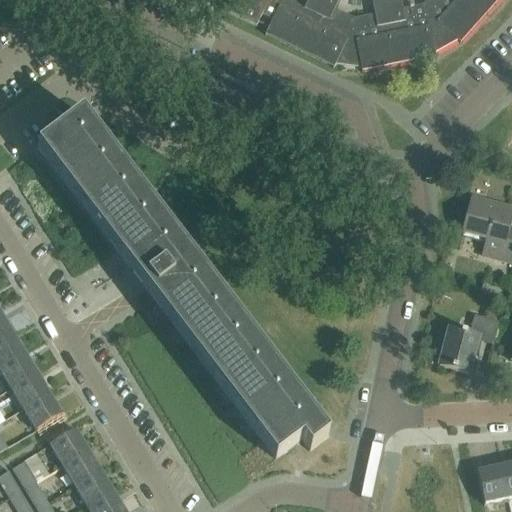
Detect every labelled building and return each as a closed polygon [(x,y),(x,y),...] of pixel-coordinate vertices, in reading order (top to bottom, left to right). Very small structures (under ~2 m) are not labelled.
[(370,0),(374,16),(353,20),(334,11),(338,0),(308,0),(304,10),(282,0),(234,0),(227,15),(255,29),(257,25),(267,30),(263,37),(332,71),(334,67),(360,69),(361,73),(435,59),(434,54),(456,42),(459,45),(460,45),(500,0),(427,0),(423,5),(413,8),(413,3),(409,4),(410,8),(402,10),(399,0),(370,0)] [(40,149),(277,461),(301,442),(309,453),(324,442),(79,119),(40,149)] [(485,242),(482,258),(511,266),(511,265),(511,230),(506,229),(511,211),(471,200),(462,236),(485,242)] [(0,341),(11,335),(0,315),(0,341)] [(469,336),(449,332),(439,369),(468,377),(477,344),(492,348),(498,325),(473,318),(469,336)] [(0,341),(0,369),(24,355),(11,335),(0,341)] [(0,369),(0,374),(10,391),(36,376),(24,355),(0,369)] [(10,391),(22,412),(48,396),(36,376),(10,391)] [(22,412),(35,434),(61,418),(48,396),(22,412)] [(75,433),(49,449),(62,470),(88,454),(75,433)] [(88,454),(62,470),(75,491),(101,475),(88,454)] [(511,464),(500,468),(508,502),(511,501),(511,464)] [(476,473),(484,508),(508,502),(500,468),(476,473)] [(16,477),(25,493),(35,487),(26,471),(16,477)] [(7,475),(0,478),(0,486),(6,496),(16,490),(7,475)] [(101,475),(75,491),(87,511),(113,495),(101,475)] [(28,498),(37,511),(39,511),(48,507),(38,492),(28,498)] [(87,511),(123,511),(113,495),(87,511)] [(19,496),(9,502),(15,511),(27,511),(29,511),(19,496)]
